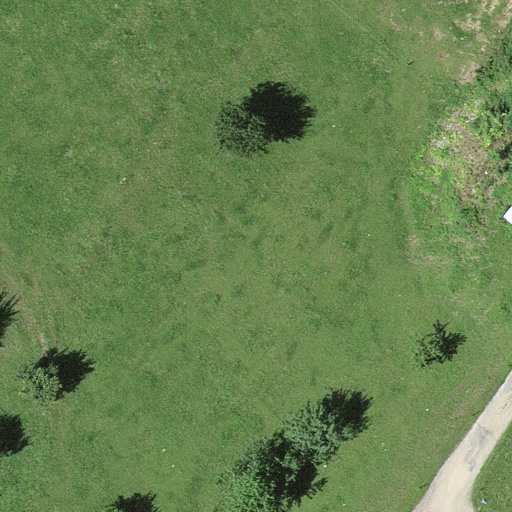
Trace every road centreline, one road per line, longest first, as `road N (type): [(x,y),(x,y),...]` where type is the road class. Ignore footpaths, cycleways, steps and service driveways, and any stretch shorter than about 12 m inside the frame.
road 1 (track): [(56,511),(45,362),(23,300),(0,268)]
road 2 (track): [(511,387),(436,511)]
